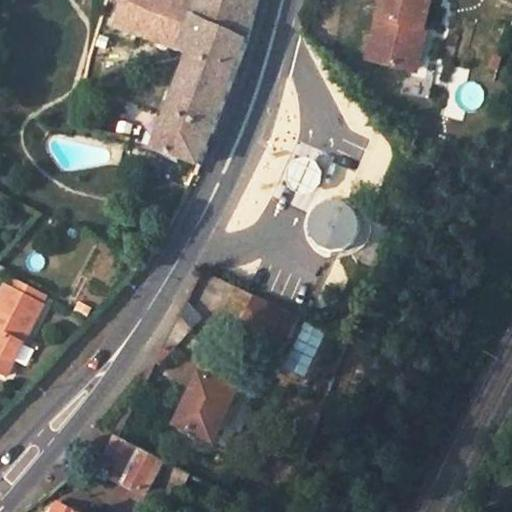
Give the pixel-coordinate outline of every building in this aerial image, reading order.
[(201,0),(201,2),(195,0),(125,0),(119,28),(193,55),(160,137),(153,134),(149,145),(170,154),(173,155),(183,159),(202,166),(251,39),(260,0),(201,0)] [(394,0),(388,24),(377,61),(376,62),(376,63),(417,75),(428,34),(432,35),(442,0),(394,0)] [(425,77),(437,37),(432,35),(428,34),(417,75),(425,77)] [(170,154),(167,160),(181,165),(183,159),(173,155),(170,154)] [(347,205),(334,203),(324,208),(315,217),(313,229),(316,240),(324,249),(335,253),(345,251),(355,246),(361,237),(362,225),(357,213),(347,205)] [(46,307),(9,288),(0,305),(0,374),(9,379),(46,307)] [(299,314),(256,295),(243,324),(286,343),(299,314)] [(240,391),(201,373),(194,389),(199,391),(191,408),(187,405),(178,426),(217,443),(240,391)] [(119,439),(102,471),(151,496),(167,463),(119,439)]
